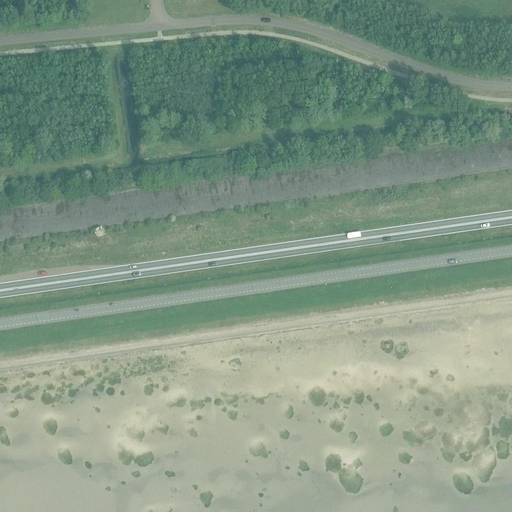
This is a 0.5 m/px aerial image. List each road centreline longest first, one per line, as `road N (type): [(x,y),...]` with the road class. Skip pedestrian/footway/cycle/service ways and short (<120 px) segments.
road 1 (trunk): [(0,292),(511,217)]
road 2 (unclassified): [(0,324),(511,250)]
road 3 (unclassified): [(159,26),(284,24),(465,82),(511,87)]
road 4 (unclassified): [(0,42),(159,26)]
